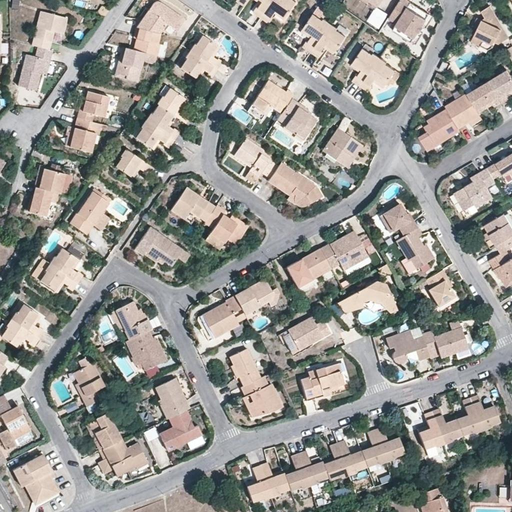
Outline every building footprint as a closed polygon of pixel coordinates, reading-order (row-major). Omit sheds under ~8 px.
[(262,0),(260,3),(258,7),(257,6),(253,11),(260,16),(271,0),(262,0)] [(274,12),(276,9),(286,16),(296,1),(294,0),(271,0),(260,16),(268,22),(272,17),(271,16),(274,12)] [(370,0),(358,0),(374,9),(377,4),(370,0)] [(404,12),(411,1),(411,0),(410,0),(398,0),(395,6),(404,12)] [(418,31),(417,30),(421,24),(422,25),(429,13),(411,1),(404,12),(394,28),(412,41),(418,31)] [(148,11),(152,14),(149,18),(144,15),(140,22),(135,28),(157,34),(165,23),(175,31),(184,19),(166,6),(161,3),(158,2),(155,3),(153,4),(151,6),(148,11)] [(376,6),(367,19),(378,27),(388,14),(376,6)] [(483,17),(487,19),(486,22),(477,18),(476,21),(473,26),(477,28),(474,36),(492,45),(494,41),(498,43),(508,37),(489,6),(480,11),(483,17)] [(324,17),(325,14),(316,8),(313,12),(322,18),(324,17)] [(276,9),(274,12),(284,19),(286,16),(276,9)] [(301,45),(309,51),(330,22),(324,17),(322,18),(313,12),(302,28),(312,34),(310,37),(308,40),(306,39),(301,45)] [(68,19),(42,13),(33,47),(39,48),(51,51),(53,43),(55,33),(64,35),(68,19)] [(324,47),(326,44),(335,50),(346,35),(337,28),(337,26),(330,22),(309,51),(318,57),(323,50),(322,50),(324,47)] [(337,26),(337,28),(346,35),(349,30),(339,24),(337,26)] [(132,40),(135,41),(132,50),(145,54),(156,57),(158,47),(156,46),(159,34),(157,34),(135,28),(132,40)] [(302,28),(300,30),(310,37),(312,34),(302,28)] [(216,58),(212,55),(209,53),(216,43),(201,32),(195,42),(193,41),(187,48),(216,69),(222,60),(216,56),(216,58)] [(64,35),(55,33),(53,43),(62,45),(64,35)] [(474,36),(471,41),(487,49),(491,46),(492,45),(474,36)] [(365,42),(362,46),(372,52),(373,51),(375,48),(365,42)] [(219,44),(216,43),(209,53),(212,55),(219,44)] [(326,44),(324,47),(333,53),(335,50),(326,44)] [(351,80),(359,85),(379,56),(373,51),(372,52),(362,46),(352,61),(362,68),(359,71),(357,74),(356,73),(351,80)] [(36,59),(27,57),(19,88),(37,92),(42,75),(43,75),(47,61),(52,62),(55,52),(51,51),(39,48),(36,59)] [(119,57),(122,58),(120,65),(117,64),(114,74),(126,77),(125,80),(137,83),(144,57),(145,54),(132,50),(121,48),(119,57)] [(178,66),(193,76),(200,66),(202,68),(206,71),(205,73),(210,77),(216,69),(187,48),(183,54),(185,56),(178,66)] [(373,80),(375,78),(385,84),(387,81),(390,82),(392,80),(395,82),(401,72),(385,62),(386,60),(379,56),(359,85),(367,91),(372,85),(371,83),(373,80)] [(52,62),(47,61),(43,75),(47,77),(48,75),(52,62)] [(359,71),(362,68),(352,61),(350,65),(359,71)] [(440,69),(444,71),(448,63),(444,61),(440,69)] [(202,68),(200,66),(193,76),(196,79),(202,68)] [(511,88),(511,78),(506,69),(490,79),(488,80),(501,101),(508,97),(507,95),(506,92),(511,88)] [(382,87),(385,84),(375,78),(373,80),(382,87)] [(283,91),(265,79),(245,108),(260,119),(270,106),(279,112),(292,93),(285,88),(283,91)] [(501,101),(488,80),(467,92),(476,108),(490,100),(492,103),(494,106),(501,101)] [(170,86),(165,83),(158,94),(161,96),(163,96),(170,86)] [(161,96),(157,103),(172,114),(175,117),(185,123),(191,115),(185,111),(184,112),(180,109),(177,107),(184,96),(170,86),(163,96),(161,96)] [(87,92),(84,101),(82,112),(78,111),(76,119),(93,123),(95,115),(105,118),(106,115),(110,98),(87,92)] [(459,127),(465,123),(470,121),(480,114),(478,111),(476,108),(467,92),(445,105),(447,108),(453,118),(459,127)] [(188,98),(184,96),(177,107),(180,109),(188,98)] [(294,129),(295,127),(306,135),(316,120),(305,112),(307,109),(291,98),(276,119),(286,125),(291,129),(294,129)] [(492,103),(490,100),(476,108),(478,111),(492,103)] [(157,103),(153,101),(146,110),(149,112),(150,113),(157,103)] [(149,112),(144,119),(173,139),(179,132),(173,127),(172,128),(169,126),(166,124),(172,114),(157,103),(150,113),(149,112)] [(427,149),(438,142),(460,129),(459,127),(453,118),(447,108),(440,112),(434,116),(437,119),(430,123),(425,126),(427,131),(419,135),(427,149)] [(316,120),(318,116),(307,109),(305,112),(316,120)] [(175,117),(172,114),(166,124),(169,126),(175,117)] [(482,117),(480,114),(470,121),(471,123),(482,117)] [(65,136),(67,137),(73,138),(72,141),(69,143),(68,148),(88,153),(94,135),(98,136),(101,125),(93,123),(76,119),(73,129),(67,127),(65,136)] [(137,137),(150,147),(156,137),(159,139),(163,141),(162,143),(168,147),(173,139),(144,119),(140,125),(141,126),(135,136),(137,137)] [(140,125),(137,123),(131,132),(132,134),(135,136),(141,126),(140,125)] [(294,129),(292,132),(302,140),(306,135),(295,127),(294,129)] [(341,164),(349,154),(353,157),(362,144),(342,131),(337,128),(322,150),(341,164)] [(64,147),(68,148),(69,143),(72,141),(73,138),(67,137),(64,147)] [(150,147),(153,149),(159,139),(156,137),(150,147)] [(246,164),(248,162),(252,165),(250,167),(249,170),(258,177),(262,171),(270,177),(278,165),(270,159),(262,153),(264,150),(246,137),(234,155),(246,164)] [(116,167),(129,176),(136,166),(139,168),(143,170),(141,172),(147,176),(153,168),(124,148),(120,155),(121,156),(114,165),(116,167)] [(264,150),(262,153),(270,159),(273,156),(264,150)] [(110,162),(114,165),(121,156),(120,155),(116,152),(110,162)] [(502,175),(504,178),(510,174),(511,177),(511,176),(511,153),(487,168),(494,179),(502,175)] [(353,157),(349,154),(341,164),(346,167),(353,157)] [(289,194),(292,191),(295,193),(293,200),(294,201),(296,203),(301,205),(305,205),(317,199),(313,190),(316,186),(281,161),(278,165),(270,177),(269,179),(289,194)] [(139,168),(136,166),(129,176),(132,178),(139,168)] [(471,180),(473,181),(463,187),(456,191),(467,209),(474,205),(475,207),(491,197),(486,187),(495,182),(494,179),(487,168),(471,178),(471,180)] [(37,187),(36,189),(59,194),(61,195),(64,182),(66,175),(46,169),(43,180),(39,179),(37,187)] [(170,207),(183,217),(189,209),(196,214),(205,220),(215,206),(185,185),(170,207)] [(316,186),(313,190),(317,199),(322,197),(316,186)] [(110,198),(94,187),(70,222),(86,233),(93,224),(101,212),(110,198)] [(31,213),(47,217),(50,203),(57,204),(59,194),(36,189),(35,197),(31,213)] [(456,191),(453,193),(464,211),(467,209),(456,191)] [(238,219),(235,223),(228,218),(222,214),(224,210),(216,204),(215,206),(205,220),(204,223),(211,229),(209,233),(223,243),(226,239),(235,245),(247,226),(238,219)] [(393,230),(399,227),(404,235),(417,227),(414,222),(412,218),(409,220),(406,214),(399,204),(383,213),(393,230)] [(511,235),(511,229),(498,205),(479,216),(490,235),(496,245),(505,239),(511,235)] [(196,214),(189,209),(183,217),(190,222),(196,214)] [(109,217),(101,212),(93,224),(100,230),(109,217)] [(389,232),(393,230),(383,213),(380,215),(385,223),(389,232)] [(231,214),(228,218),(235,223),(238,219),(231,214)] [(479,216),(474,219),(485,238),(490,235),(479,216)] [(158,260),(160,257),(165,260),(172,265),(177,257),(182,250),(159,234),(150,227),(135,249),(143,255),(145,253),(156,261),(158,260)] [(407,259),(410,258),(416,267),(433,256),(427,247),(425,249),(422,245),(419,240),(417,236),(421,234),(417,227),(404,235),(395,240),(403,252),(407,259)] [(331,246),(347,237),(350,242),(358,237),(354,231),(330,243),(331,246)] [(330,266),(331,268),(341,262),(344,267),(367,254),(358,237),(350,242),(347,237),(331,246),(330,243),(320,249),(330,266)] [(83,252),(71,244),(66,251),(75,258),(78,259),(83,252)] [(72,270),(69,268),(75,258),(66,251),(65,250),(61,247),(54,256),(53,256),(48,263),(77,283),(82,274),(77,270),(75,272),(72,270)] [(330,266),(320,249),(287,268),(297,287),(323,273),(321,270),(330,266)] [(499,277),(501,276),(507,273),(510,277),(511,276),(511,256),(507,260),(504,256),(508,254),(504,249),(488,260),(491,264),(499,277)] [(177,257),(184,262),(189,254),(182,250),(177,257)] [(403,252),(399,255),(409,271),(416,267),(410,258),(407,259),(403,252)] [(369,257),(367,254),(344,267),(346,270),(369,257)] [(78,259),(75,258),(69,268),(72,270),(78,259)] [(38,280),(53,290),(60,281),(63,282),(66,285),(65,287),(71,291),(77,283),(48,263),(43,269),(45,270),(38,280)] [(386,264),(377,269),(382,277),(390,271),(386,264)] [(43,269),(40,267),(33,277),(38,280),(45,270),(43,269)] [(430,287),(427,289),(437,305),(454,295),(449,286),(444,279),(447,277),(445,274),(443,269),(425,279),(430,287)] [(245,314),(259,306),(268,301),(274,297),(272,291),(268,285),(265,278),(234,295),(241,308),(244,313),(245,314)] [(63,282),(60,281),(53,290),(56,292),(63,282)] [(358,303),(368,299),(383,300),(386,307),(389,313),(396,309),(385,283),(376,281),(346,297),(352,305),(358,303)] [(216,306),(219,313),(205,321),(214,338),(239,325),(238,323),(235,318),(232,313),(241,308),(234,295),(225,300),(225,302),(216,306)] [(346,297),(336,302),(345,312),(354,310),(352,305),(346,297)] [(23,302),(18,299),(11,309),(14,311),(15,312),(23,302)] [(121,331),(130,327),(134,336),(147,330),(151,328),(150,327),(144,314),(143,313),(140,314),(138,309),(134,301),(116,309),(121,320),(116,322),(121,331)] [(14,311),(9,318),(38,338),(44,329),(39,326),(38,327),(34,324),(31,322),(38,313),(23,302),(15,312),(14,311)] [(219,313),(216,306),(202,315),(205,321),(219,313)] [(116,309),(109,312),(114,323),(116,322),(121,320),(116,309)] [(40,314),(38,313),(31,322),(34,324),(40,314)] [(297,346),(308,340),(309,344),(330,332),(324,320),(316,324),(312,316),(288,329),(297,346)] [(0,334),(0,335),(15,346),(22,336),(25,338),(29,340),(27,342),(33,346),(38,338),(9,318),(5,324),(6,326),(0,334)] [(441,353),(442,355),(454,350),(466,346),(460,326),(435,334),(433,328),(422,332),(421,332),(422,336),(429,356),(429,357),(441,353)] [(131,355),(135,354),(139,362),(143,370),(166,358),(159,345),(156,338),(152,340),(147,330),(134,336),(124,341),(131,355)] [(403,359),(405,352),(414,350),(417,359),(429,356),(422,336),(412,339),(410,330),(385,336),(387,346),(391,346),(392,347),(392,349),(391,352),(391,355),(392,358),(393,360),(396,361),(400,361),(402,360),(403,359)] [(15,346),(18,348),(25,338),(22,336),(15,346)] [(297,346),(298,349),(309,344),(308,340),(297,346)] [(230,356),(234,365),(239,377),(243,385),(260,377),(255,365),(247,348),(230,356)] [(0,362),(3,364),(9,356),(0,350),(0,362)] [(131,355),(130,356),(134,364),(139,362),(135,354),(131,355)] [(86,406),(100,398),(96,389),(104,385),(92,362),(91,363),(88,356),(78,361),(82,368),(73,373),(78,383),(85,395),(82,396),(86,406)] [(324,390),(325,388),(329,387),(337,385),(344,383),(341,374),(341,372),(339,371),(337,371),(335,364),(307,372),(309,377),(300,379),(307,400),(323,396),(322,392),(324,390)] [(234,365),(231,367),(236,378),(239,377),(234,365)] [(157,367),(146,372),(149,378),(160,373),(157,367)] [(252,416),(260,414),(271,412),(282,407),(271,383),(268,385),(264,375),(260,377),(243,385),(241,386),(245,396),(248,395),(252,404),(247,406),(252,416)] [(189,408),(183,394),(180,395),(178,392),(181,391),(175,377),(156,386),(162,400),(158,401),(167,418),(169,418),(186,409),(189,408)] [(78,383),(75,384),(82,396),(85,395),(78,383)] [(322,392),(323,396),(330,394),(330,391),(329,387),(325,388),(324,390),(322,392)] [(16,444),(13,438),(30,429),(17,405),(11,408),(3,393),(0,394),(0,413),(7,427),(0,430),(0,436),(6,449),(16,444)] [(247,406),(252,404),(248,395),(245,396),(243,397),(247,406)] [(498,423),(493,406),(482,410),(480,406),(476,396),(469,398),(480,431),(487,428),(487,427),(498,423)] [(465,412),(466,416),(455,420),(460,436),(471,432),(472,434),(480,431),(469,398),(461,401),(465,412)] [(65,408),(68,413),(79,408),(76,403),(65,408)] [(169,418),(173,428),(160,434),(168,450),(183,443),(203,434),(198,425),(194,426),(191,428),(187,420),(190,419),(186,409),(169,418)] [(460,436),(455,420),(444,424),(443,420),(439,409),(430,412),(442,445),(450,442),(450,439),(460,436)] [(108,412),(92,420),(101,438),(96,441),(100,450),(121,438),(108,412)] [(426,426),(427,429),(416,433),(422,449),(433,445),(434,447),(442,445),(430,412),(422,415),(426,426)] [(92,420),(87,423),(96,441),(101,438),(92,420)] [(143,432),(148,441),(158,435),(154,426),(143,432)] [(402,453),(396,437),(385,441),(384,438),(380,427),(372,430),(379,450),(383,463),(391,459),(391,457),(402,453)] [(13,438),(16,444),(32,435),(30,429),(13,438)] [(368,444),(369,448),(358,451),(364,467),(374,463),(375,466),(383,463),(379,450),(372,430),(364,433),(368,444)] [(114,469),(117,474),(136,465),(147,459),(143,451),(140,452),(137,446),(140,445),(137,441),(126,447),(121,438),(100,450),(105,458),(98,462),(104,474),(114,469)] [(364,467),(358,451),(347,455),(346,452),(342,441),(335,444),(336,448),(340,458),(343,469),(345,476),(353,473),(353,471),(364,467)] [(329,457),(331,460),(319,464),(318,461),(307,466),(306,463),(302,452),(293,455),(304,486),(312,483),(313,482),(324,479),(324,481),(336,477),(337,479),(345,476),(343,469),(340,458),(336,448),(335,444),(326,447),(329,457)] [(40,500),(58,492),(51,478),(54,476),(42,454),(12,470),(20,486),(23,484),(31,498),(40,500)] [(289,468),(291,471),(280,475),(286,490),(286,492),(296,488),(297,489),(304,486),(293,455),(285,457),(289,468)] [(136,465),(137,467),(149,462),(147,459),(136,465)] [(280,475),(279,474),(269,477),(267,474),(263,462),(259,464),(254,466),(267,499),(274,496),(274,493),(286,490),(280,475)] [(251,480),(252,483),(242,487),(248,503),(257,499),(258,502),(267,499),(254,466),(247,468),(251,480)] [(446,511),(440,490),(439,488),(416,494),(421,511),(446,511)]
